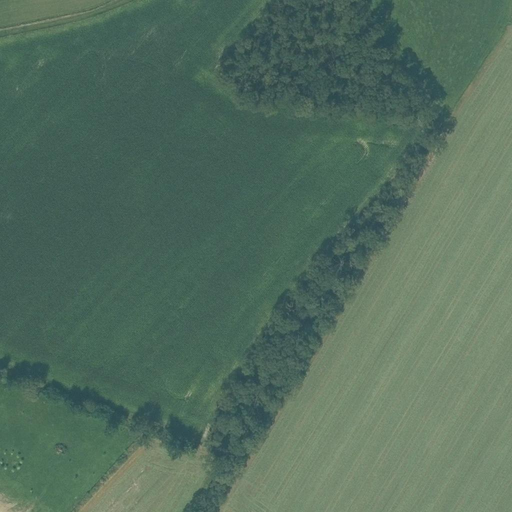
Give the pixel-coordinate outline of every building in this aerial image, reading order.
[(117,426),(113,434),(110,433),(102,448),(122,458),(133,434),(117,426)] [(95,455),(87,458),(96,479),(103,476),(95,455)] [(37,485),(42,466),(33,463),(27,482),(37,485)] [(82,493),(89,490),(83,470),(75,472),(82,493)] [(19,490),(23,483),(8,476),(0,492),(0,494),(7,498),(12,487),(19,490)] [(74,479),(66,480),(71,504),(79,502),(74,479)] [(64,511),(71,510),(67,488),(59,489),(64,511)] [(64,511),(58,495),(50,497),(55,511),(64,511)]
